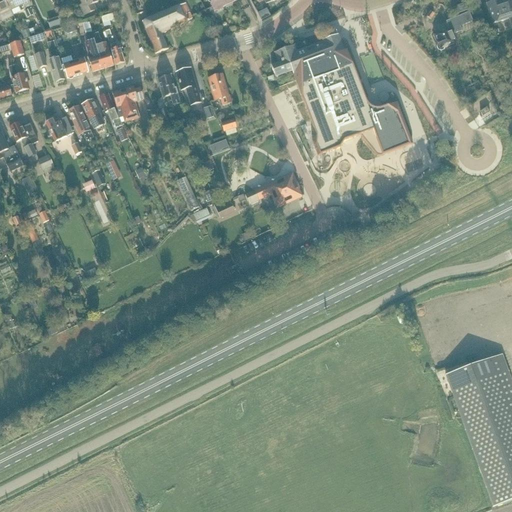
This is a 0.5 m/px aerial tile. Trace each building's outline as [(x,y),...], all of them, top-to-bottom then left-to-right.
[(0,0),(0,17),(11,13),(4,0),(0,0)] [(4,0),(11,13),(22,7),(24,11),(30,8),(26,0),(4,0)] [(78,0),(81,7),(77,9),(82,18),(95,12),(92,6),(101,2),(99,0),(78,0)] [(207,0),(214,14),(237,2),(236,0),(207,0)] [(501,1),(487,6),(493,25),(508,20),(511,28),(511,27),(511,0),(502,4),(501,1)] [(191,20),(185,5),(141,23),(155,55),(168,50),(161,35),(191,20)] [(457,15),(465,12),(463,5),(454,8),(457,15)] [(31,9),(24,11),(27,18),(34,15),(31,9)] [(267,10),(258,14),(262,22),(270,17),(267,10)] [(95,14),(97,23),(106,21),(104,12),(95,14)] [(462,32),(460,28),(473,22),(469,13),(456,18),(446,23),(449,30),(433,36),(436,43),(438,48),(439,51),(447,47),(456,44),(452,36),(462,32)] [(58,17),(50,20),(53,25),(60,22),(58,17)] [(70,27),(59,30),(62,40),(72,37),(70,27)] [(30,37),(28,31),(21,33),(23,39),(30,37)] [(114,50),(112,43),(115,42),(113,37),(111,38),(109,31),(105,32),(115,66),(123,64),(119,48),(114,50)] [(101,45),(98,34),(92,36),(102,70),(113,67),(105,43),(101,45)] [(92,36),(92,35),(86,36),(88,42),(87,43),(91,58),(87,60),(92,73),(102,70),(92,36)] [(42,36),(29,40),(31,45),(44,41),(42,36)] [(290,56),(286,57),(291,72),(292,71),(294,79),(308,116),(316,137),(312,143),(318,157),(340,149),(344,142),(360,136),(376,156),(377,156),(377,157),(378,157),(379,157),(380,157),(381,157),(382,157),(412,145),(397,104),(382,110),(382,109),(381,110),(380,110),(378,110),(377,110),(376,110),(375,110),(374,110),(373,109),(372,109),(371,109),(370,108),(370,107),(369,107),(368,106),(367,105),(362,93),(346,51),(344,52),(340,44),(338,37),(329,40),(328,40),(326,41),(323,42),(323,43),(296,54),(296,53),(295,51),(289,53),(290,56)] [(13,59),(24,56),(20,42),(9,46),(13,59)] [(289,53),(295,51),(293,47),(274,54),(278,64),(270,67),(275,78),(291,72),(286,57),(290,56),(289,53)] [(64,81),(57,59),(58,59),(56,52),(50,54),(52,61),(49,62),(51,68),(50,69),(55,83),(57,83),(57,84),(62,83),(62,81),(64,81)] [(46,68),(42,54),(34,57),(38,70),(46,68)] [(73,63),(77,77),(87,74),(83,59),(73,63)] [(73,78),(77,77),(73,63),(62,66),(67,80),(68,79),(70,80),(73,79),(73,78)] [(27,93),(27,92),(28,91),(24,76),(16,78),(15,75),(17,75),(15,67),(9,69),(16,95),(22,93),(23,94),(27,93)] [(200,104),(190,72),(188,72),(188,71),(176,74),(181,91),(186,90),(191,106),(200,104)] [(228,97),(222,76),(208,80),(215,102),(221,100),(223,107),(231,104),(229,97),(228,97)] [(173,89),(170,78),(158,81),(163,98),(171,96),(172,99),(170,99),(173,107),(180,104),(175,89),(173,89)] [(0,101),(11,98),(8,88),(2,90),(0,85),(0,101)] [(133,88),(122,91),(130,118),(137,116),(133,104),(137,103),(137,101),(143,99),(140,89),(134,91),(133,88)] [(124,119),(130,118),(122,91),(111,94),(115,108),(114,108),(119,120),(120,120),(123,118),(124,119)] [(114,108),(112,109),(107,96),(99,99),(105,113),(108,112),(112,122),(116,130),(122,127),(120,120),(119,120),(114,108)] [(105,126),(100,116),(93,101),(81,107),(88,121),(89,121),(94,132),(105,126)] [(78,108),(67,113),(74,127),(77,134),(82,132),(86,140),(93,137),(91,134),(87,126),(86,122),(85,122),(78,108)] [(207,120),(213,118),(210,108),(204,110),(207,120)] [(483,117),(489,113),(487,109),(480,113),(483,117)] [(169,126),(165,111),(160,113),(164,127),(169,126)] [(71,129),(70,129),(65,118),(56,123),(54,120),(46,124),(52,138),(55,144),(67,138),(67,137),(73,134),(71,129)] [(236,129),(236,128),(234,120),(221,124),(224,133),(236,129)] [(30,125),(22,129),(20,124),(9,129),(16,143),(21,141),(25,149),(29,159),(36,156),(32,146),(38,143),(30,125)] [(128,140),(123,129),(118,132),(123,142),(128,140)] [(14,148),(8,151),(1,135),(0,135),(0,160),(3,159),(9,174),(23,168),(14,148)] [(224,147),(212,152),(214,156),(225,152),(229,150),(226,141),(222,143),(224,147)] [(71,147),(75,157),(82,153),(78,144),(71,147)] [(53,167),(48,156),(37,161),(42,172),(53,167)] [(205,161),(199,163),(202,172),(208,170),(205,161)] [(114,162),(107,165),(109,171),(116,167),(114,162)] [(158,178),(163,172),(154,165),(150,171),(158,178)] [(142,169),(137,172),(140,179),(145,177),(142,169)] [(97,170),(92,172),(93,174),(99,187),(106,184),(100,171),(98,172),(97,170)] [(145,177),(147,182),(155,179),(152,173),(145,177)] [(254,191),(245,195),(249,206),(271,196),(277,210),(301,199),(298,192),(299,191),(294,179),(292,174),(254,191)] [(28,178),(22,181),(24,186),(31,183),(28,178)] [(200,211),(200,210),(186,180),(178,183),(192,214),(200,211)] [(85,185),(88,192),(95,189),(91,182),(85,185)] [(213,190),(204,194),(208,201),(216,197),(213,190)] [(238,194),(231,197),(233,201),(238,199),(240,203),(245,200),(243,195),(239,197),(238,194)] [(220,220),(235,213),(228,199),(213,207),(220,220)] [(196,223),(210,216),(207,210),(193,216),(196,223)] [(48,221),(44,212),(40,214),(44,223),(48,221)] [(24,223),(27,229),(26,230),(32,244),(38,241),(32,227),(31,228),(28,222),(24,223)] [(242,236),(245,243),(254,238),(250,231),(242,236)] [(55,250),(59,258),(64,255),(60,248),(55,250)] [(49,326),(39,331),(42,337),(52,332),(49,326)] [(511,501),(511,384),(511,383),(502,356),(445,376),(493,508),(511,501)]
